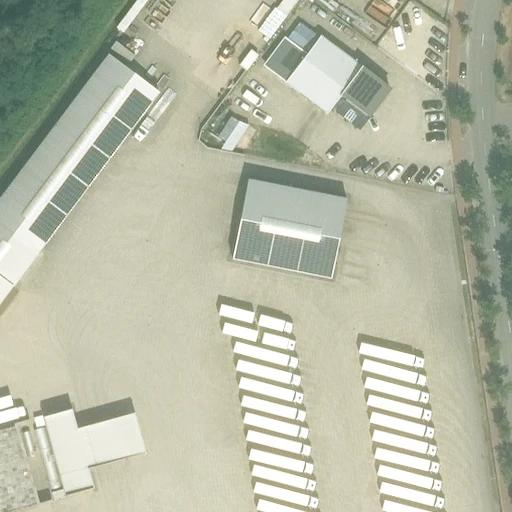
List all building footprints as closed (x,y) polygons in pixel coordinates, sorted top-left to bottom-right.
[(319,36),(283,84),(326,116),(343,93),(365,110),(384,85),(319,36)] [(0,197),(0,302),(157,94),(107,57),(0,197)] [(216,141),(234,150),(246,124),(228,116),(216,141)] [(246,183),(230,263),(327,282),(343,201),(246,183)] [(74,416),(45,423),(66,501),(93,493),(88,474),(148,459),(137,420),(79,435),(74,416)]
